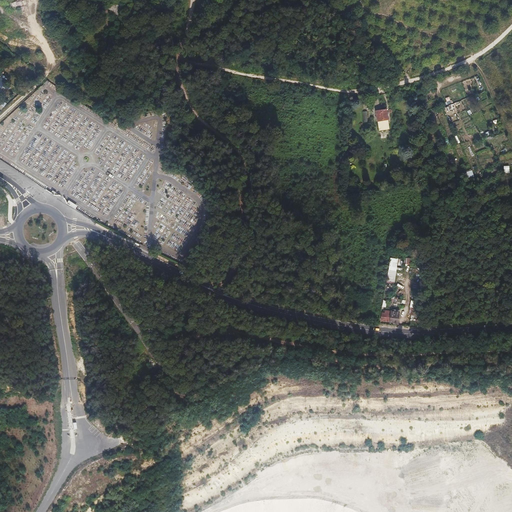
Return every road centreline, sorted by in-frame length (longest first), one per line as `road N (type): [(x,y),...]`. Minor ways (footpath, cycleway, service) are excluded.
road 1 (tertiary): [(105,236),(239,300),(324,322),(413,333),(511,327)]
road 2 (track): [(217,291),(256,235),(247,164),(183,87),(179,56),(192,0)]
road 3 (track): [(406,82),(343,90),(207,65)]
